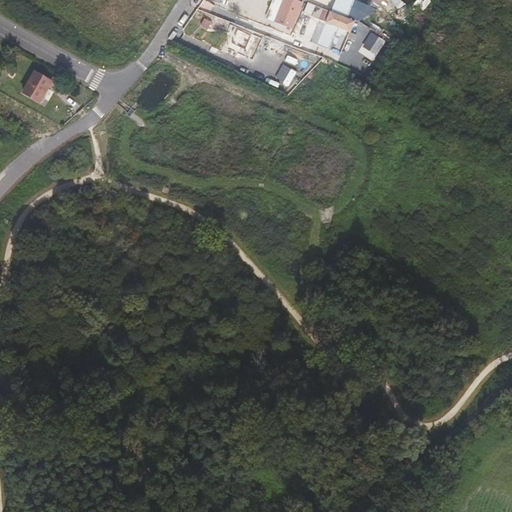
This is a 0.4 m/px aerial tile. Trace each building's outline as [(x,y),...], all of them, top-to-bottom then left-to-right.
[(361,20),(366,6),(350,0),(333,0),(330,9),(361,20)] [(352,30),(355,17),(327,11),(325,24),(352,30)] [(199,18),(197,23),(205,26),(207,21),(199,18)] [(245,50),(253,34),(237,26),(229,42),(245,50)] [(41,67),(37,73),(50,80),(53,74),(41,67)] [(40,101),(52,81),(35,71),(23,92),(40,101)]
